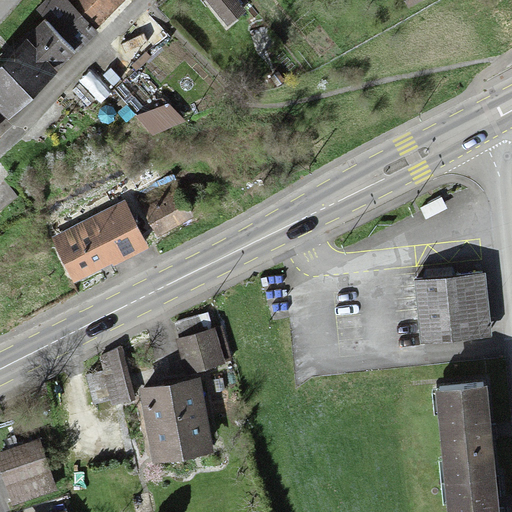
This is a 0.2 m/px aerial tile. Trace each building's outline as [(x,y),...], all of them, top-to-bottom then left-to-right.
[(65,0),(0,65),(0,110),(5,115),(121,0),(65,0)] [(235,0),(204,0),(227,25),(244,10),(235,0)] [(402,0),(408,9),(424,1),(423,0),(402,0)] [(188,216),(171,181),(139,196),(157,232),(188,216)] [(141,246),(121,204),(53,237),(73,279),(141,246)] [(414,279),(422,344),(493,337),(486,271),(414,279)] [(208,310),(174,318),(179,335),(212,326),(208,310)] [(217,328),(175,340),(185,376),(227,365),(217,328)] [(123,350),(100,355),(111,407),(135,402),(123,350)] [(498,511),(491,430),(486,382),(441,387),(452,511),(498,511)] [(195,383),(142,392),(153,458),(206,449),(195,383)] [(35,444),(0,456),(0,463),(12,499),(50,486),(35,444)]
